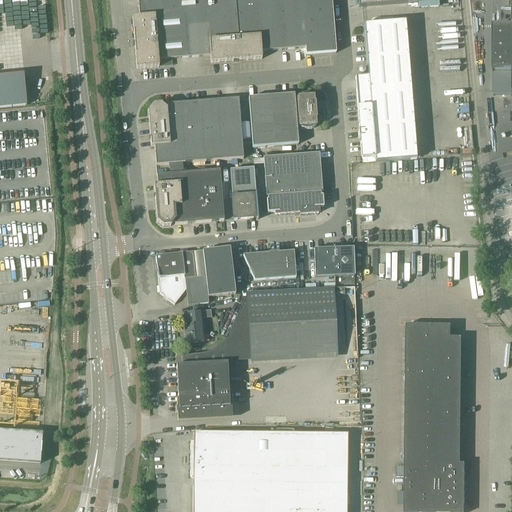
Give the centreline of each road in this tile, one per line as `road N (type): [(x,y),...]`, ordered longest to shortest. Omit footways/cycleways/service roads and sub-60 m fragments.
road 1 (unclassified): [(144,243),(129,90),(332,73)]
road 2 (unclassified): [(144,243),(335,227),(342,209),(332,73)]
road 3 (unclassified): [(511,318),(498,289),(467,0)]
road 4 (tertiary): [(112,511),(120,424),(103,247)]
road 5 (tertiary): [(90,248),(97,451)]
road 6 (tertiary): [(103,247),(81,104)]
road 7 (tertiary): [(81,104),(90,248)]
